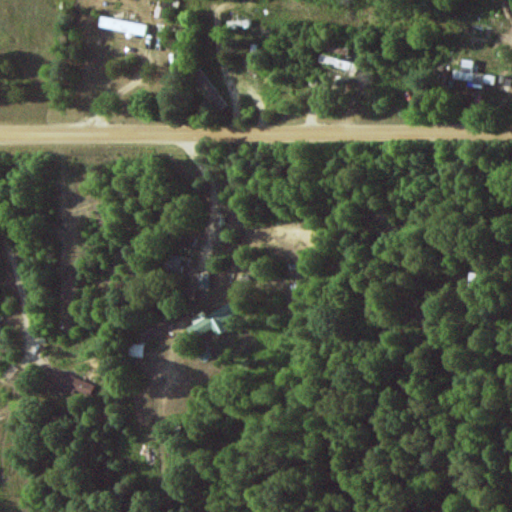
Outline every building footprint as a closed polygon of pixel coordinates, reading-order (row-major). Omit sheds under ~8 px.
[(99,26),(145,35),(147,25),(101,16),(99,26)] [(360,73),(362,64),(322,54),(320,62),(360,73)] [(496,83),(496,74),(475,73),(475,60),(463,59),(463,70),(454,70),(454,80),(496,83)] [(182,273),(184,255),(167,253),(165,271),(182,273)] [(198,287),(211,287),(211,273),(199,273),(198,287)] [(215,328),(218,334),(228,329),(224,320),(237,314),(231,303),(207,315),(205,311),(189,319),(198,336),(215,328)] [(144,344),(129,344),(129,357),(144,357),(144,344)] [(52,386),(91,397),(95,382),(57,371),(52,386)]
